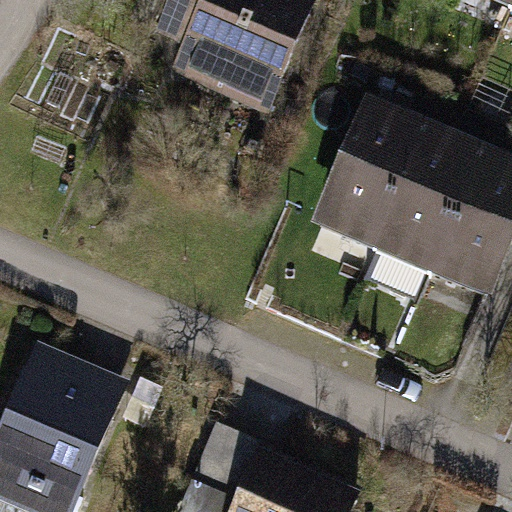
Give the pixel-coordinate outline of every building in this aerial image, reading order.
[(336,0),(186,0),(166,48),(195,59),(185,82),(286,123),(336,0)] [(511,297),(511,160),(382,108),(330,235),(508,307),(511,297)] [(87,511),(137,395),(50,359),(0,476),(0,504),(19,511),(87,511)] [(267,450),(223,429),(198,485),(242,505),(267,450)] [(373,511),(377,503),(271,458),(247,511),(373,511)]
